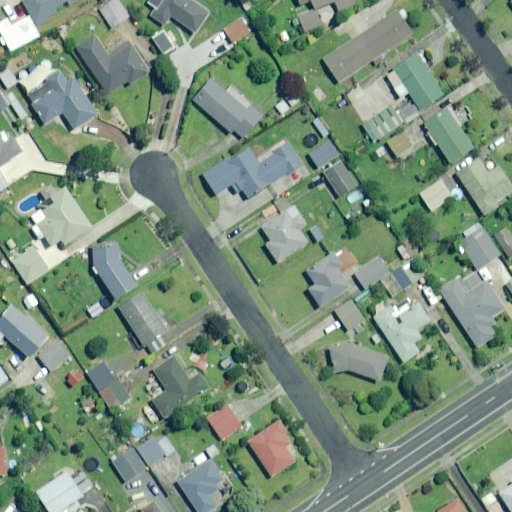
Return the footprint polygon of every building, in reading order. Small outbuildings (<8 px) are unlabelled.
[(24,0),(36,26),(58,16),(56,10),(80,0),(24,0)] [(131,17),(120,0),(113,0),(100,9),(112,28),(131,17)] [(191,0),(152,0),(149,4),(157,9),(152,17),(166,26),(172,17),(196,34),(211,13),(191,0)] [(299,0),(301,5),(312,0),(316,9),(335,2),(339,10),(357,3),(356,0),(299,0)] [(312,7),(291,16),(295,27),(302,24),(306,33),(324,26),(317,10),(313,11),(312,7)] [(340,83),(372,62),(374,66),(382,61),(380,57),(414,34),(398,10),(324,60),(340,83)] [(0,22),(0,29),(2,34),(0,35),(0,40),(3,45),(7,43),(12,52),(41,36),(30,16),(12,26),(8,18),(0,22)] [(252,31),(242,16),(224,29),(234,43),(252,31)] [(111,60),(95,36),(77,48),(108,95),(129,82),(131,85),(151,72),(133,45),(111,60)] [(363,125),(374,143),(378,140),(380,143),(422,113),(420,111),(445,94),(416,53),(386,75),(402,98),(363,125)] [(98,115),(73,76),(60,85),(61,87),(33,105),(45,125),(64,113),(75,130),(98,115)] [(193,101),(233,134),(234,131),(243,139),(263,115),(230,87),(226,91),(211,79),(193,101)] [(321,86),(312,92),(320,104),(329,98),(321,86)] [(0,112),(10,107),(0,91),(0,112)] [(292,91),(275,106),(285,116),(302,101),(292,91)] [(429,130),(425,132),(433,146),(437,143),(450,164),(476,148),(449,106),(424,122),(429,130)] [(343,152),(326,126),(312,135),(320,148),(310,154),(319,168),(343,152)] [(0,191),(10,186),(0,168),(0,167),(26,152),(16,135),(11,138),(7,130),(2,133),(0,130),(0,191)] [(414,147),(403,132),(388,142),(398,158),(414,147)] [(302,165),(287,141),(257,159),(249,147),(204,175),(217,195),(233,185),(238,193),(243,190),(249,198),(302,165)] [(381,145),(373,150),(380,160),(388,154),(381,145)] [(489,173),(479,158),(457,173),(485,215),(498,207),(496,203),(511,192),(511,184),(500,166),(489,173)] [(358,185),(342,161),(325,173),(341,197),(358,185)] [(453,197),(442,180),(420,194),(432,211),(453,197)] [(93,227),(66,187),(52,197),(55,203),(33,218),(37,224),(32,227),(40,239),(45,236),(52,246),(62,240),(65,245),(93,227)] [(307,225),(295,206),(263,228),(272,241),(266,245),(278,263),(308,242),(300,230),(307,225)] [(463,232),(467,239),(461,243),(478,270),(500,256),(482,229),(478,222),(463,232)] [(511,256),(511,238),(506,229),(495,235),(510,258),(511,256)] [(115,300),(140,284),(121,258),(118,242),(91,249),(95,270),(115,300)] [(42,251),(39,253),(34,245),(26,250),(30,255),(19,262),(21,265),(30,280),(52,266),(42,251)] [(342,262),(335,253),(307,272),(316,285),(309,290),(321,308),(351,287),(337,266),(342,262)] [(391,271),(380,256),(355,273),(366,290),(381,279),(394,297),(424,276),(411,257),(391,271)] [(486,281),(482,284),(475,273),(459,284),(456,278),(439,289),(478,349),(497,336),(491,326),(496,322),(493,317),(504,309),(486,281)] [(168,332),(142,293),(119,308),(145,347),(168,332)] [(365,320),(353,301),(336,311),(349,331),(365,320)] [(104,310),(99,302),(88,310),(94,318),(104,310)] [(392,314),(384,303),(371,312),(404,363),(420,352),(414,343),(422,337),(417,330),(431,321),(420,304),(410,310),(406,304),(392,314)] [(50,337),(15,305),(0,321),(0,340),(5,335),(30,359),(50,337)] [(71,356),(58,340),(39,356),(52,372),(71,356)] [(388,357),(352,344),(331,348),(336,373),(349,370),(380,381),(388,357)] [(507,354),(501,344),(481,356),(487,366),(507,354)] [(191,380),(176,357),(154,371),(168,391),(153,401),(165,419),(210,390),(200,375),(191,380)] [(99,393),(117,381),(103,360),(84,372),(99,393)] [(0,386),(10,379),(0,364),(0,386)] [(79,384),(72,375),(63,382),(69,391),(79,384)] [(117,381),(99,393),(110,411),(129,399),(117,381)] [(245,425),(231,404),(209,418),(223,440),(245,425)] [(294,439),(281,420),(249,442),(273,477),(297,461),(286,445),(294,439)] [(133,447),(148,469),(175,451),(160,429),(133,447)] [(215,442),(205,449),(212,459),(223,452),(215,442)] [(0,475),(8,474),(0,443),(0,475)] [(148,469),(133,447),(112,462),(127,483),(148,469)] [(224,480),(211,461),(179,483),(198,511),(210,511),(218,507),(210,496),(219,490),(216,486),(224,480)] [(73,480),(67,472),(37,492),(50,511),(59,511),(95,489),(85,473),(73,480)] [(511,511),(511,483),(499,492),(511,511)] [(497,499),(492,492),(482,499),(487,507),(497,499)] [(468,511),(459,498),(439,511),(468,511)] [(160,511),(154,502),(142,510),(138,511),(160,511)]
